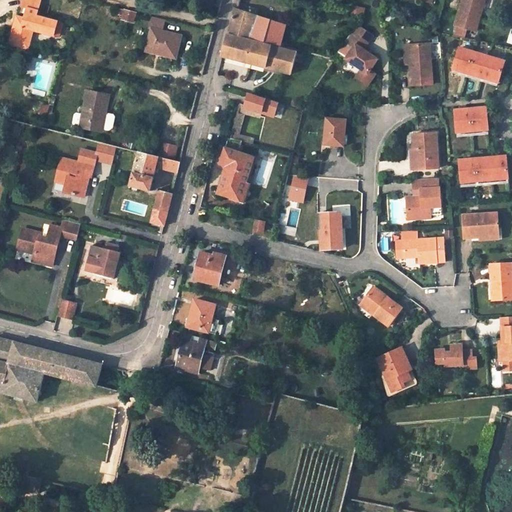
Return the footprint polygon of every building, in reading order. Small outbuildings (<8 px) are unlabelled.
[(26,19),(24,27),(16,25),(11,43),(29,49),(34,31),(56,36),(56,35),(57,31),(62,32),(64,24),(59,23),(59,22),(38,17),(42,0),(25,0),(22,13),(27,14),(27,15),(26,19)] [(212,0),(201,0),(200,8),(210,11),(212,0)] [(485,0),(464,0),(458,24),(477,30),(485,0)] [(286,26),(234,8),(227,32),(249,38),(281,46),(286,26)] [(133,13),(119,9),(117,14),(123,15),(122,19),(130,21),(133,13)] [(18,17),(16,25),(24,27),(26,19),(18,17)] [(165,21),(152,17),(149,28),(152,28),(146,51),(155,53),(156,50),(176,55),(181,35),(162,31),(165,21)] [(362,28),(356,25),(338,52),(346,57),(345,58),(361,69),(355,77),(367,85),(375,74),(370,70),(377,59),(363,49),(369,40),(358,33),(362,28)] [(372,36),(362,28),(358,33),(369,40),(372,36)] [(221,56),(291,75),(297,52),(249,39),(249,38),(227,32),(221,56)] [(429,44),(408,45),(410,77),(408,78),(408,86),(433,84),(429,44)] [(499,84),(505,61),(460,48),(454,68),(462,70),(461,72),(476,77),(477,75),(492,79),(491,81),(499,84)] [(109,94),(87,90),(80,127),(102,131),(103,129),(106,112),(109,94)] [(249,94),(245,107),(262,112),(265,99),(249,94)] [(230,138),(237,140),(238,135),(244,111),(245,107),(239,105),(230,138)] [(260,116),(262,112),(245,107),(244,111),(260,116)] [(489,131),(487,108),(479,108),(479,111),(463,112),(463,110),(455,110),(457,133),(489,131)] [(106,112),(103,129),(107,130),(110,130),(113,127),(115,116),(113,114),(106,112)] [(78,127),(81,114),(75,113),(72,125),(78,127)] [(346,120),(326,118),(324,144),(343,146),(346,120)] [(436,133),(412,135),(413,151),(418,151),(418,170),(439,169),(436,133)] [(254,140),(238,135),(237,140),(242,141),(252,144),(254,140)] [(227,166),(218,193),(239,200),(245,184),(253,158),(238,153),(242,141),(237,140),(230,138),(229,138),(221,164),(227,166)] [(166,158),(170,142),(161,139),(156,155),(166,158)] [(60,157),(54,180),(65,183),(63,191),(83,196),(87,180),(85,180),(86,175),(89,175),(91,176),(96,159),(112,163),(116,145),(99,141),(97,152),(81,148),(77,161),(60,157)] [(139,151),(130,185),(150,190),(156,167),(177,172),(180,161),(166,158),(156,155),(139,151)] [(468,160),(460,160),(462,184),(509,179),(507,159),(499,159),(499,157),(484,158),(484,160),(468,162),(468,160)] [(441,207),(440,189),(439,189),(438,179),(414,181),(415,198),(407,199),(407,213),(413,212),(414,220),(432,219),(432,214),(431,208),(441,207)] [(239,200),(245,202),(250,186),(245,184),(239,200)] [(305,189),(290,185),(287,198),(302,202),(305,189)] [(172,194),(160,191),(151,222),(164,225),(172,194)] [(340,213),(322,214),(323,250),(341,248),(340,213)] [(498,213),(463,217),(466,241),(481,239),(480,234),(500,232),(498,213)] [(46,238),(39,236),(40,233),(21,228),(16,248),(33,253),(31,259),(50,264),(55,249),(53,249),(54,244),(56,245),(59,234),(75,239),(79,223),(63,219),(61,228),(50,225),(46,238)] [(257,219),(255,230),(263,232),(266,221),(257,219)] [(416,232),(402,232),(403,243),(396,243),(397,259),(419,258),(420,264),(445,262),(443,239),(417,241),(416,232)] [(501,240),(500,232),(480,234),(481,239),(481,242),(501,240)] [(90,244),(84,270),(93,273),(113,278),(120,252),(117,251),(119,245),(105,242),(103,247),(90,244)] [(215,256),(202,253),(196,279),(220,285),(227,256),(215,253),(215,256)] [(511,302),(511,266),(509,266),(508,253),(491,255),(492,284),(497,284),(499,303),(493,303),(494,313),(504,312),(503,303),(511,302)] [(403,311),(375,289),(364,304),(378,315),(376,317),(390,328),(403,311)] [(70,318),(75,302),(60,299),(56,314),(70,318)] [(217,304),(195,299),(188,326),(209,332),(217,304)] [(362,307),(376,317),(378,315),(364,304),(362,307)] [(511,327),(502,328),(502,341),(503,362),(511,361),(511,327)] [(0,337),(0,383),(6,385),(4,391),(38,401),(45,373),(98,386),(103,364),(0,337)] [(205,346),(185,341),(178,368),(199,373),(205,346)] [(445,351),(436,352),(437,365),(446,365),(446,368),(463,367),(463,371),(477,370),(476,360),(473,360),(472,352),(463,352),(462,346),(451,347),(451,351),(451,353),(445,354),(445,351)] [(385,376),(394,396),(406,390),(403,385),(411,381),(406,367),(409,366),(402,349),(378,360),(385,376)] [(406,367),(411,381),(403,385),(406,390),(415,386),(416,384),(416,382),(409,366),(406,367)] [(394,396),(385,376),(382,377),(386,396),(388,397),(390,398),(394,396)] [(43,479),(23,474),(19,488),(40,493),(41,487),(43,479)]
